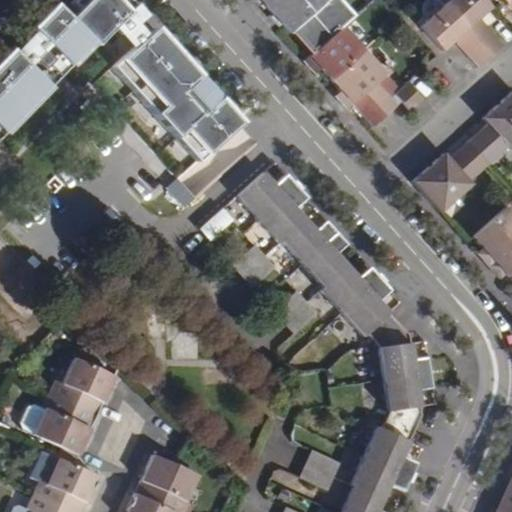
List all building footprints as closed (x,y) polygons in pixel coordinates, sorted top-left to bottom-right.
[(67,0),(65,2),(74,11),(65,20),(51,6),(25,31),(41,46),(51,57),(61,67),(84,43),(89,47),(111,26),(119,35),(127,27),(135,19),(138,15),(124,0),(67,0)] [(256,0),(280,27),(311,0),(256,0)] [(311,0),(280,27),(285,33),(287,31),(307,55),(339,26),(349,17),(334,0),(311,0)] [(334,0),(349,17),(365,3),(362,0),(334,0)] [(446,0),(443,4),(490,56),(501,46),(496,40),(476,18),(489,8),(481,0),(446,0)] [(511,0),(500,0),(508,8),(511,3),(511,0)] [(478,67),(490,56),(443,4),(418,26),(440,51),(453,39),(473,61),(478,67)] [(339,26),(307,55),(300,61),(305,66),(313,59),(319,66),(315,69),(317,70),(328,83),(362,52),(339,26)] [(138,39),(127,27),(119,35),(130,46),(138,39)] [(193,76),(150,28),(138,39),(130,46),(108,66),(192,160),(235,123),(204,88),(195,95),(190,89),(185,83),(193,76)] [(41,46),(25,31),(19,38),(4,53),(19,67),(24,63),(36,51),(41,46)] [(46,62),(36,51),(24,63),(34,73),(46,62)] [(363,94),(374,85),(384,76),(362,52),(328,83),(338,94),(339,95),(343,93),(348,98),(340,105),(345,110),(351,106),(363,94)] [(0,128),(40,88),(30,78),(19,67),(4,53),(0,56),(0,128)] [(61,67),(51,57),(46,62),(34,73),(30,78),(40,88),(42,90),(63,69),(61,67)] [(319,66),(313,59),(305,66),(312,74),(317,70),(315,69),(319,66)] [(421,101),(405,83),(394,93),(410,111),(421,101)] [(374,85),(363,94),(385,118),(395,108),(374,85)] [(348,98),(343,93),(339,95),(338,94),(334,98),(340,105),(348,98)] [(486,126),(507,148),(510,151),(511,148),(511,93),(487,116),(492,121),(486,126)] [(372,130),(385,118),(363,94),(351,106),(372,130)] [(482,121),(486,126),(492,121),(487,116),(484,118),(482,121)] [(507,148),(486,126),(467,143),(488,165),(507,148)] [(467,143),(447,161),(467,184),(488,165),(467,143)] [(441,166),(447,161),(443,156),(440,158),(437,161),(441,166)] [(467,184),(447,161),(441,166),(437,161),(412,184),(439,214),(469,186),(467,184)] [(255,218),(292,185),(280,173),(270,182),(265,175),(261,170),(234,194),(255,218)] [(183,208),(193,198),(175,179),(165,189),(183,208)] [(292,185),(255,218),(276,240),(279,238),(302,217),(297,211),(292,205),(302,196),(292,185)] [(229,218),(219,207),(196,227),(206,238),(229,218)] [(484,264),(489,269),(511,247),(511,219),(503,209),(471,239),(482,252),(483,253),(486,252),(491,258),(484,264)] [(299,261),(333,231),(323,219),(312,228),(308,223),(302,217),(279,238),(299,261)] [(320,285),(344,263),(339,257),(333,251),(344,243),(333,231),(299,261),(320,285)] [(230,263),(239,273),(261,253),(253,243),(230,263)] [(511,247),(489,269),(493,275),(501,268),(506,273),(503,276),(511,286),(511,247)] [(491,258),(486,252),(483,253),(482,252),(477,256),(484,264),(491,258)] [(271,264),(261,253),(239,273),(248,283),(271,264)] [(349,269),(344,263),(320,285),(317,287),(339,311),(376,278),(364,265),(354,274),(349,269)] [(376,278),(339,311),(359,334),(386,311),(380,303),(375,298),(385,289),(376,278)] [(271,309),(281,320),(303,300),(294,290),(271,309)] [(313,311),(303,300),(281,320),(290,330),(313,311)] [(376,346),(381,378),(427,372),(425,356),(410,358),(407,343),(376,346)] [(51,380),(44,394),(92,417),(111,377),(70,359),(58,383),(51,380)] [(429,386),(427,372),(381,378),(385,409),(416,405),(414,389),(429,386)] [(74,456),(92,417),(44,394),(38,409),(41,411),(30,435),(74,456)] [(38,409),(29,405),(22,407),(15,423),(18,430),(30,435),(41,411),(38,409)] [(360,455),(407,475),(413,461),(401,455),(407,440),(374,425),(360,455)] [(302,463),(328,474),(334,462),(308,450),(302,463)] [(342,453),(328,492),(341,497),(356,458),(342,453)] [(130,495),(168,511),(179,511),(184,502),(181,501),(193,476),(148,455),(130,495)] [(347,483),(351,485),(380,498),(386,484),(400,490),(407,475),(360,455),(347,483)] [(54,459),(46,456),(40,458),(33,474),(35,481),(42,484),(54,459)] [(28,495),(63,511),(76,511),(93,477),(54,459),(42,484),(35,481),(28,495)] [(328,474),(302,463),(297,475),(323,487),(328,474)] [(380,498),(351,485),(338,511),(376,511),(374,511),(380,498)] [(63,511),(28,495),(22,509),(27,511),(26,511),(63,511)] [(122,511),(168,511),(130,495),(122,511)] [(511,511),(511,499),(504,495),(498,508),(497,511),(499,511),(511,511)]
